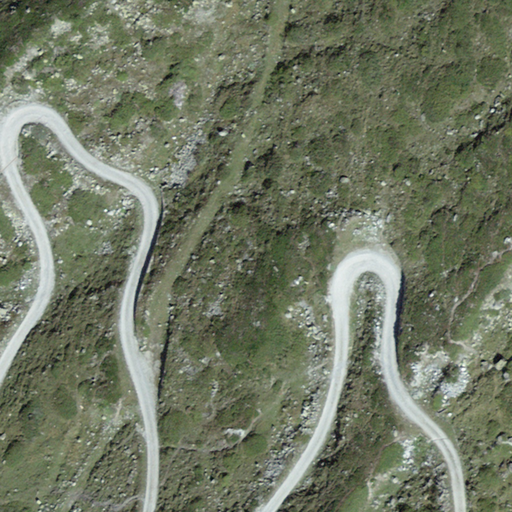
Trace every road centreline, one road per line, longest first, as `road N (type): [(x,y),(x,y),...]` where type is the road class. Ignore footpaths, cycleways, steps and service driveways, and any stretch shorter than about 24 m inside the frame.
road 1 (track): [(148,511),(149,417),(127,337),(150,223),(140,188),(90,162),(47,115),(26,113),(11,124),(10,165),(43,242),(47,277),(0,370)]
road 2 (track): [(460,511),(450,454),(392,377),(392,283),(370,261),(344,275),(330,405),(307,456),(267,511)]
